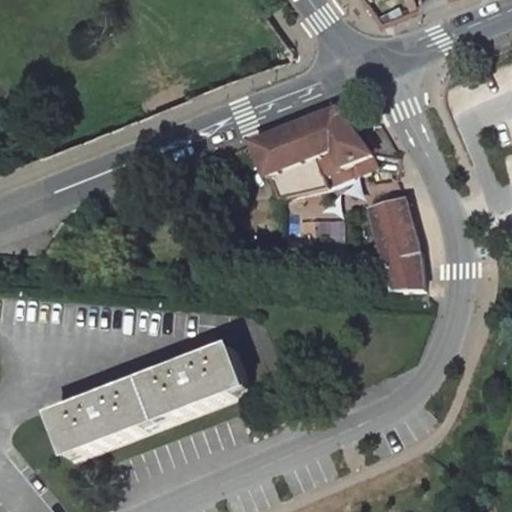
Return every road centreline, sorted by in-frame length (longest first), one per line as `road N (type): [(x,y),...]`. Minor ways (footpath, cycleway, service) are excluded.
road 1 (residential): [(163,511),(402,405),(440,369),(463,271),(458,221),(405,109),(369,68)]
road 2 (secondary): [(0,216),(369,68)]
road 3 (secondary): [(369,68),(511,13)]
